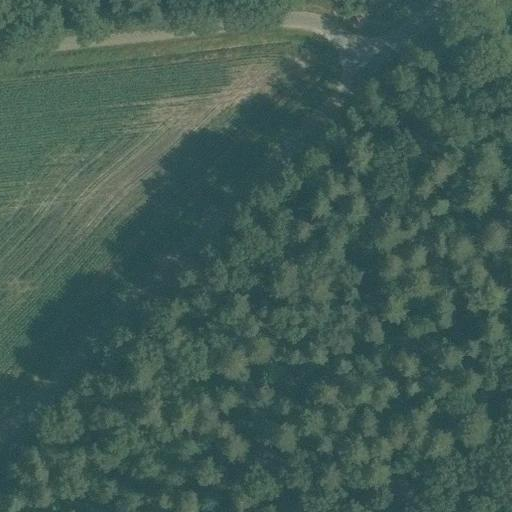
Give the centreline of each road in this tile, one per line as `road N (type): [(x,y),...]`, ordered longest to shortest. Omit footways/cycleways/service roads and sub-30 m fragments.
road 1 (unclassified): [(0,432),(368,56)]
road 2 (unclassified): [(0,59),(240,21),(328,28),(368,56)]
